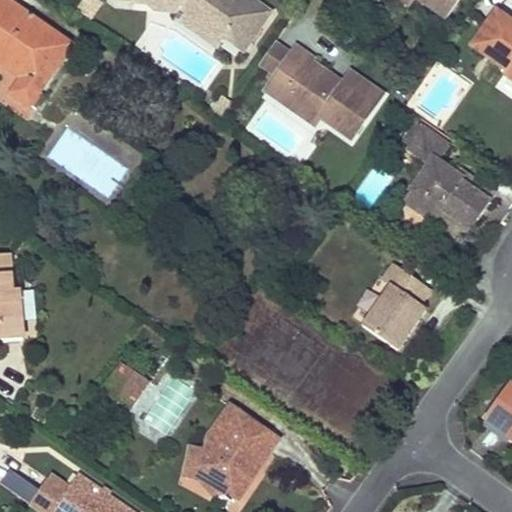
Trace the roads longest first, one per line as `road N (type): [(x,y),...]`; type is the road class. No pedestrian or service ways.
road 1 (residential): [(511,264),(495,317),(411,439)]
road 2 (residential): [(411,439),(511,505)]
